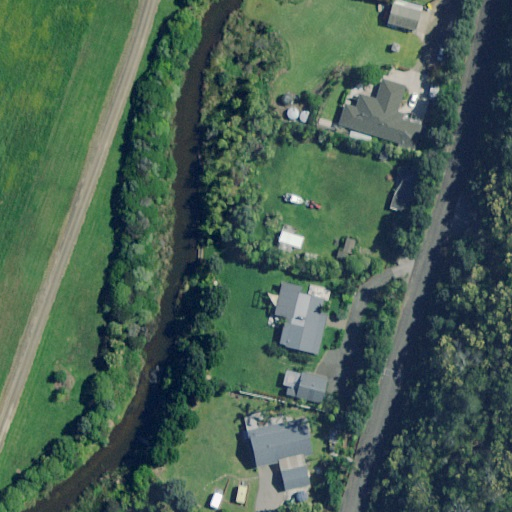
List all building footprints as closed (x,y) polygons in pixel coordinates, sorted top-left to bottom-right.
[(422,8),(392,1),(386,25),(416,33),(422,8)] [(355,108),(345,105),(339,126),(352,130),(349,138),(369,144),(372,136),(415,149),(422,126),(403,120),(404,116),(398,114),(406,87),(382,80),(376,100),(359,95),(355,108)] [(409,164),(398,171),(401,179),(393,207),(412,213),(423,176),(409,164)] [(304,239),(281,232),(278,243),(300,250),(304,239)] [(324,257),(304,253),(302,262),(322,266),(324,257)] [(301,289),(282,284),(274,317),(286,320),(279,346),(318,355),(331,302),(300,295),(301,289)] [(326,379),(286,372),(281,397),(322,404),(326,379)] [(305,422),(282,427),(282,425),(247,432),(255,468),(279,463),(285,492),(309,487),(303,458),(312,456),(305,422)] [(247,488),(239,486),(236,502),(245,504),(247,488)] [(224,492),(215,490),(209,507),(218,510),(224,492)]
